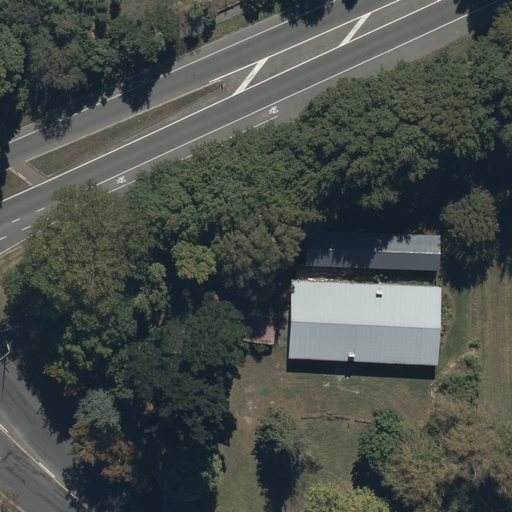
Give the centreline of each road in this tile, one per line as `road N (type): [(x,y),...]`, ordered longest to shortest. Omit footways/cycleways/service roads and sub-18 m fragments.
road 1 (secondary): [(409,7),(236,114),(0,221)]
road 2 (secondary): [(0,157),(212,67),(409,7)]
